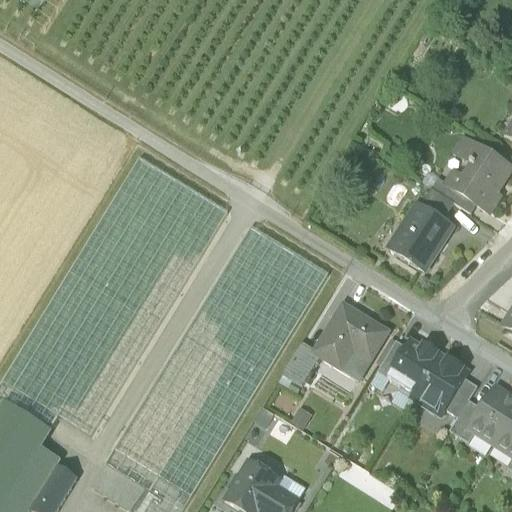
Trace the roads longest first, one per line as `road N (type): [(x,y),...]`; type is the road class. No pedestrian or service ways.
road 1 (track): [(350,266),(0,49)]
road 2 (track): [(248,204),(81,475),(68,511)]
